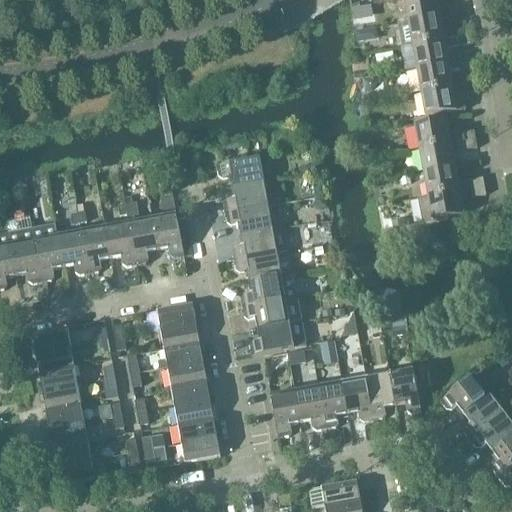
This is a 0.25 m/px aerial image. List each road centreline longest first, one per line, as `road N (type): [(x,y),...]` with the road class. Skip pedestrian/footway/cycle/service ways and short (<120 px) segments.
road 1 (tertiary): [(0,82),(149,55),(278,0)]
road 2 (residential): [(478,511),(432,452),(258,487)]
road 3 (residential): [(0,320),(214,286)]
road 4 (residential): [(258,487),(214,286)]
road 5 (residential): [(102,511),(258,487)]
